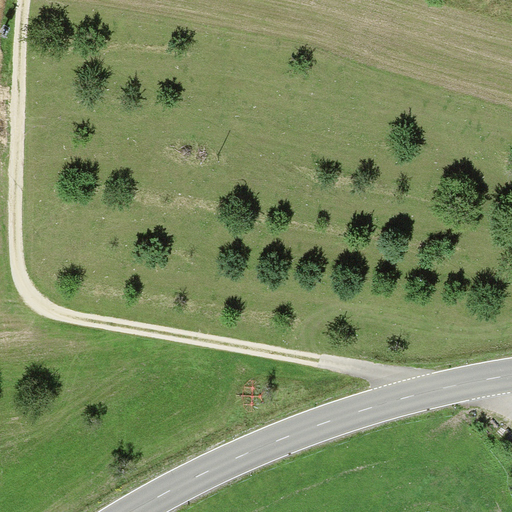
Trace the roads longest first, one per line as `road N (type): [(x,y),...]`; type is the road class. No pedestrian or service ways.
road 1 (track): [(23,0),(17,267),(43,309),(438,388)]
road 2 (secondary): [(511,375),(384,402),(296,433),(130,511)]
